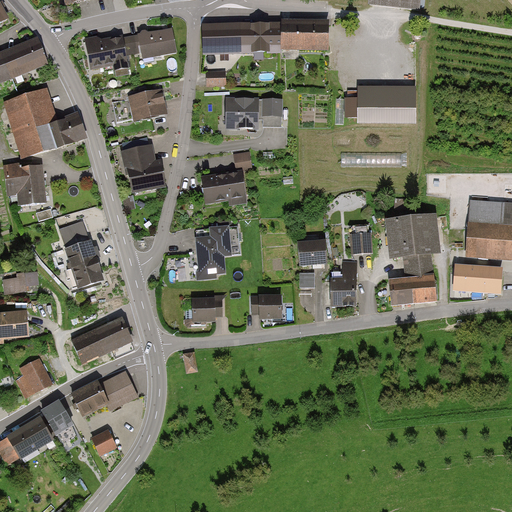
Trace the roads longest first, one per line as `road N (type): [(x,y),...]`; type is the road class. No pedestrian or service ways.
road 1 (unclassified): [(511,305),(155,349)]
road 2 (residential): [(193,11),(181,147),(160,246),(132,268)]
road 3 (track): [(511,33),(243,0)]
road 4 (tertiary): [(132,268),(80,92),(50,40)]
road 5 (tertiary): [(94,511),(147,442),(159,399),(155,349)]
road 6 (unclassified): [(0,429),(155,349)]
road 7 (residential): [(50,40),(97,22),(193,11)]
